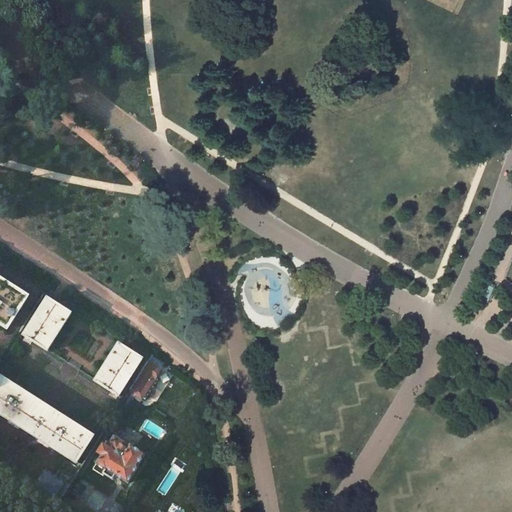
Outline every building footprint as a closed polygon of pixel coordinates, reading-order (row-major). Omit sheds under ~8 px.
[(0,323),(8,329),(28,297),(0,279),(0,274),(1,274),(0,273),(0,323)] [(71,314),(48,299),(24,336),(32,341),(48,351),(71,314)] [(142,359),(119,345),(96,381),(111,391),(119,396),(142,361),(142,359)] [(160,369),(148,362),(131,390),(145,399),(157,379),(155,378),(160,369)] [(1,377),(0,376),(0,413),(29,432),(68,457),(55,476),(47,471),(44,471),(34,486),(59,502),(78,472),(82,466),(77,462),(93,436),(50,409),(45,406),(41,403),(1,377)] [(161,382),(157,379),(145,399),(149,402),(161,382)] [(104,446),(103,445),(98,453),(102,455),(97,464),(106,469),(103,473),(112,479),(115,475),(128,483),(138,467),(137,465),(144,454),(141,452),(144,448),(136,443),(134,447),(130,445),(130,446),(114,436),(109,443),(107,442),(104,446)]
